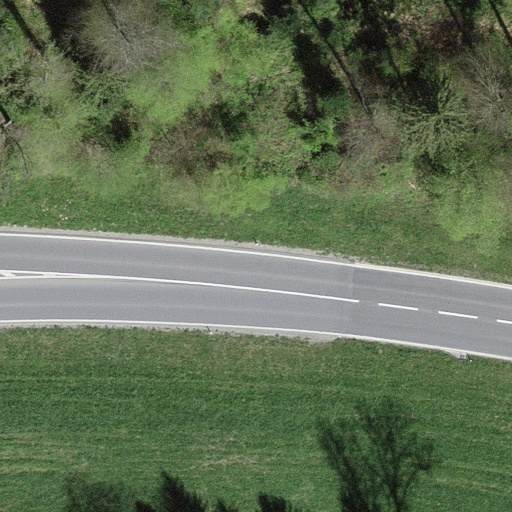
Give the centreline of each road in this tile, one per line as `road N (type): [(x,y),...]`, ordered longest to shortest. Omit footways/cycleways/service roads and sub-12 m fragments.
road 1 (secondary): [(418,307),(118,256),(0,250)]
road 2 (secondary): [(0,306),(418,307)]
